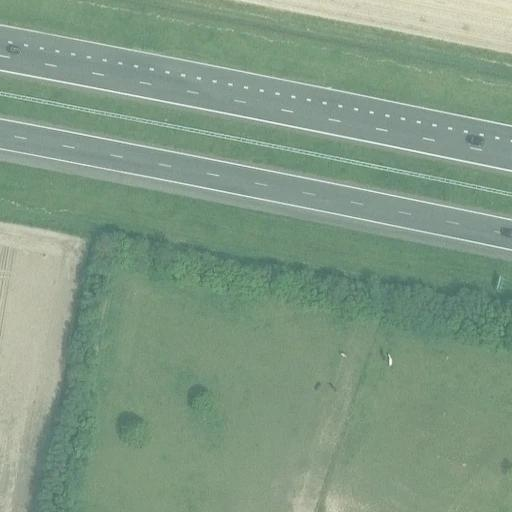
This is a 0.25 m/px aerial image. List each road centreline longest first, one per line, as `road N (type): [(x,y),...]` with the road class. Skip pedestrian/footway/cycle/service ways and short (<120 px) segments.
road 1 (motorway): [(0,136),(511,235)]
road 2 (motorway): [(511,151),(0,56)]
